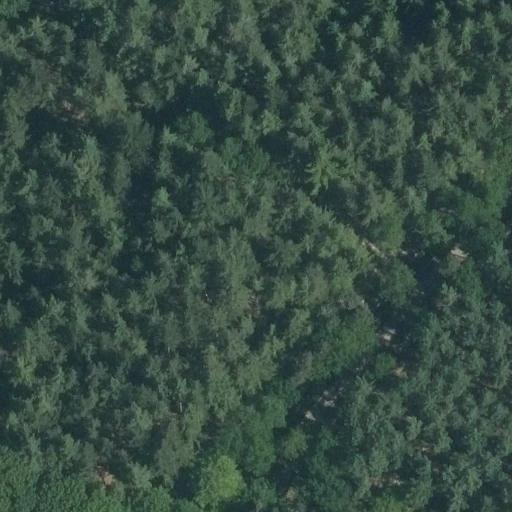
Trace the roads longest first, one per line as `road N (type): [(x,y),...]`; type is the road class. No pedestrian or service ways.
road 1 (track): [(425,289),(21,0)]
road 2 (track): [(511,191),(234,511)]
